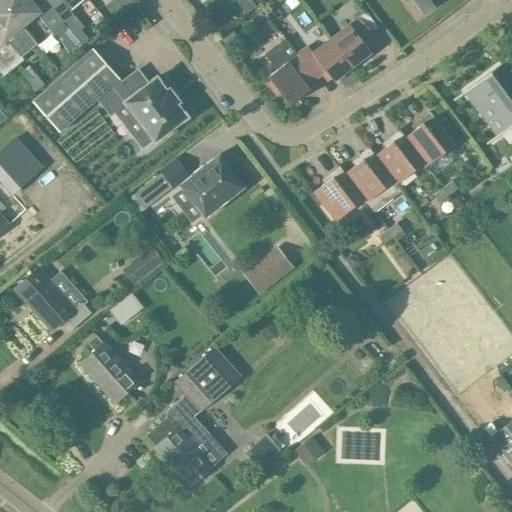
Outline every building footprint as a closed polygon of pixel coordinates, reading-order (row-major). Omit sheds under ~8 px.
[(0,0),(0,34),(1,35),(0,35),(0,52),(12,68),(39,46),(22,26),(0,0)] [(29,0),(0,0),(22,26),(37,13),(52,31),(63,22),(44,0),(43,0),(35,7),(29,0)] [(44,0),(63,22),(73,14),(69,10),(81,0),(44,0)] [(118,0),(126,9),(134,3),(131,0),(118,0)] [(413,0),(423,13),(440,0),(413,0)] [(365,12),(330,39),(352,68),(371,53),(365,45),(375,38),(371,33),(377,28),(365,12)] [(92,43),(74,21),(67,26),(85,48),(92,43)] [(296,55),(284,39),(264,55),(276,70),(267,77),(270,80),(266,83),(276,96),(280,93),(289,106),(309,91),(303,83),(313,75),(297,54),(296,55)] [(306,47),(297,54),(313,75),(322,68),(333,82),(352,68),(330,39),(311,53),(306,47)] [(32,101),(60,133),(120,79),(92,48),(32,101)] [(0,75),(1,77),(12,68),(0,53),(0,75)] [(498,67),(466,91),(499,136),(511,126),(511,79),(509,82),(498,67)] [(166,91),(155,78),(124,102),(155,142),(186,117),(176,104),(179,102),(169,89),(166,91)] [(420,125),(403,138),(402,139),(422,164),(424,167),(442,153),(442,154),(453,145),(428,112),(417,121),(420,125)] [(390,143),(374,156),(372,157),(400,193),(406,188),(400,181),(412,171),(412,172),(422,164),(402,139),(403,138),(398,131),(387,139),(390,143)] [(0,151),(0,182),(12,196),(43,167),(15,137),(0,151)] [(360,161),(344,174),(342,175),(362,200),(364,203),(366,202),(374,212),(400,193),(372,157),(374,156),(368,149),(357,157),(360,161)] [(192,174),(192,175),(193,175),(180,185),(205,217),(244,187),(219,154),(206,164),(192,174)] [(327,175),(330,179),(313,193),(335,221),(352,208),(353,208),(362,200),(342,175),(344,174),(338,167),(327,175)] [(161,173),(149,182),(134,194),(145,208),(172,187),(161,173)] [(451,181),(442,188),(447,195),(456,188),(451,181)] [(432,195),(438,202),(447,195),(442,188),(432,195)] [(0,231),(8,224),(0,215),(0,212),(5,208),(0,201),(0,231)] [(396,223),(386,230),(392,237),(401,230),(396,223)] [(386,230),(377,237),(382,244),(392,237),(386,230)] [(241,273),(260,295),(295,266),(277,244),(241,273)] [(152,245),(123,267),(136,284),(165,262),(152,245)] [(38,268),(14,289),(51,330),(60,322),(69,332),(91,313),(82,303),(75,309),(38,268)] [(113,314),(122,325),(133,316),(123,305),(113,314)] [(95,350),(80,363),(115,402),(139,381),(104,342),(103,343),(96,335),(88,342),(95,350)] [(156,446),(156,447),(190,486),(213,465),(195,446),(197,443),(209,433),(193,416),(201,410),(239,376),(214,347),(175,381),(186,393),(167,410),(168,415),(146,435),(156,446)] [(511,420),(490,438),(496,445),(511,464),(511,420)] [(245,453),(260,470),(282,450),(266,434),(245,453)] [(310,435),(294,448),(306,463),(322,450),(310,435)]
